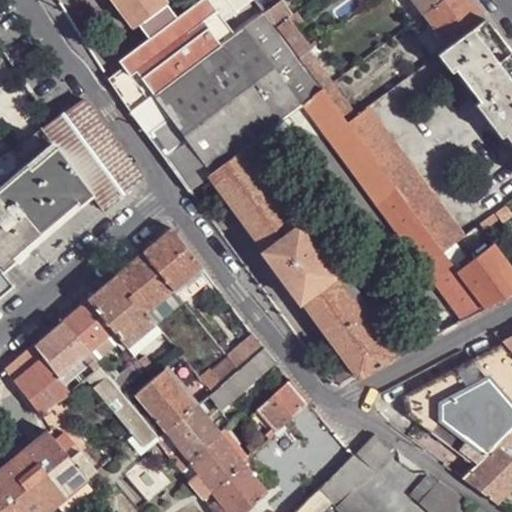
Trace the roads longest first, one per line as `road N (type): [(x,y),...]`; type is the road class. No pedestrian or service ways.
road 1 (residential): [(334,409),(181,194)]
road 2 (residential): [(181,194),(106,102),(40,0)]
road 3 (residential): [(0,340),(181,194)]
road 4 (residential): [(511,305),(334,409)]
road 5 (residential): [(498,511),(383,427),(334,409)]
